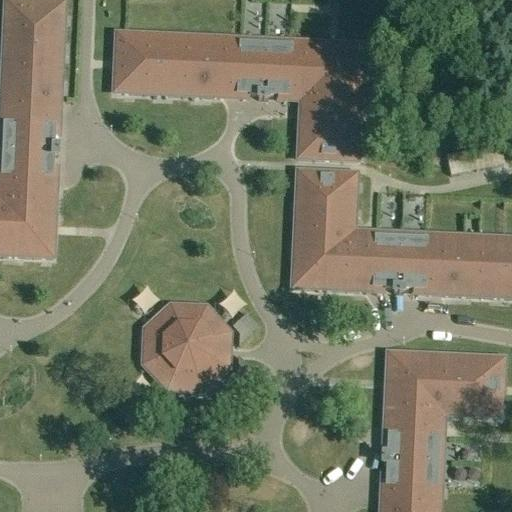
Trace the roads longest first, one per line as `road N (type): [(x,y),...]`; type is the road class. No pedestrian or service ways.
road 1 (residential): [(139,163),(134,202),(102,270),(40,324),(1,342)]
road 2 (residential): [(268,457),(166,453),(43,471)]
road 3 (residential): [(85,0),(94,138),(139,163)]
road 4 (residential): [(213,163),(232,182),(246,266),(272,317)]
